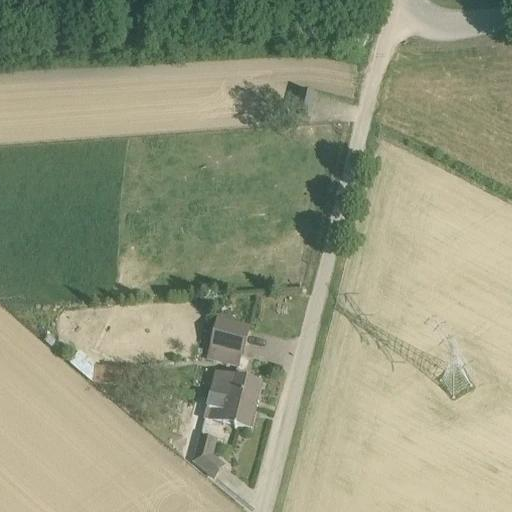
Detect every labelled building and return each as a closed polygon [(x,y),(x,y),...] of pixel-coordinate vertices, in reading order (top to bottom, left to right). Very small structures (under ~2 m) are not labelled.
[(295,118),(310,122),(316,96),(301,92),(295,118)] [(217,321),(210,349),(243,357),(250,330),(217,321)] [(81,352),(72,363),(87,376),(96,365),(81,352)] [(98,385),(132,389),(134,373),(100,369),(98,385)] [(217,376),(211,398),(256,409),(262,387),(235,380),(217,376)] [(256,409),(211,398),(205,420),(223,425),(223,426),(251,432),(256,409)] [(206,439),(199,467),(214,479),(224,467),(213,458),(217,442),(206,439)]
